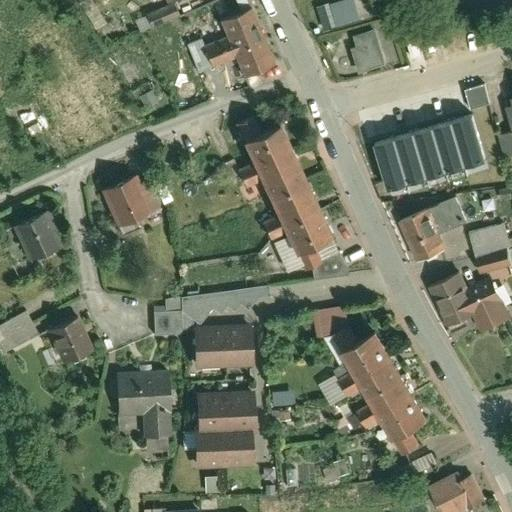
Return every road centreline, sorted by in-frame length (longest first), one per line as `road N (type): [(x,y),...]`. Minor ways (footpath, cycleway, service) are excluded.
road 1 (residential): [(476,421),(395,280),(324,107)]
road 2 (residential): [(302,60),(68,174)]
road 3 (residential): [(511,56),(324,107)]
road 4 (residential): [(68,174),(90,294),(119,326)]
